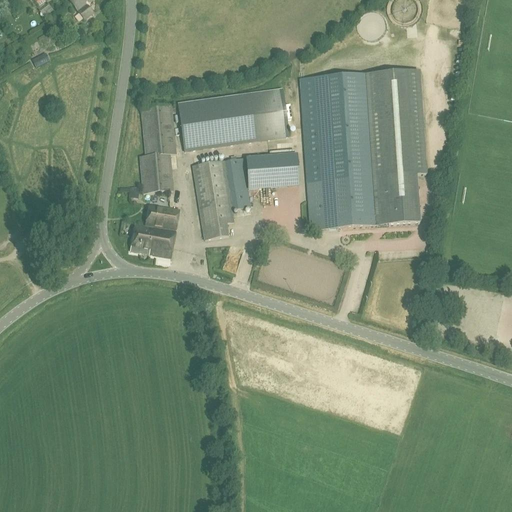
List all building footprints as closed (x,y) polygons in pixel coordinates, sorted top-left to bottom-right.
[(67,0),(69,3),(83,21),(91,15),(85,8),(86,6),(93,0),(67,0)] [(36,69),(50,62),(46,54),(32,61),(36,69)] [(420,73),(364,77),(300,81),(310,232),(374,228),(420,225),(417,177),(427,176),(420,73)] [(281,91),(178,106),(185,153),(288,138),(281,91)] [(171,107),(141,110),(145,158),(140,158),(143,195),(173,192),(169,156),(175,156),(171,107)] [(248,190),(299,187),(296,156),(246,160),(248,190)] [(233,212),(250,209),(242,160),(225,163),(233,212)] [(223,163),(192,168),(204,242),(228,238),(226,225),(233,224),(223,163)] [(130,199),(139,200),(140,190),(131,189),(130,199)] [(149,206),(145,227),(175,231),(179,212),(149,206)] [(175,231),(145,227),(135,226),(130,253),(170,260),(175,231)]
